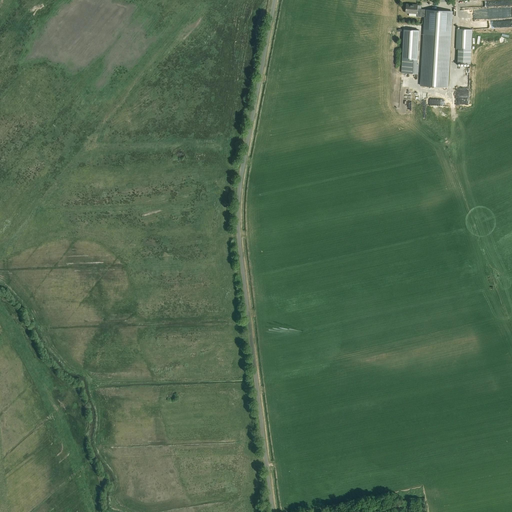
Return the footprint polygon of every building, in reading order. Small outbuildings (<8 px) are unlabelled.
[(416,13),(416,16),(425,17),(423,50),(422,50),(419,86),(421,86),(446,87),(448,88),(450,52),(449,51),(451,12),(428,10),(428,9),(421,9),(417,9),(417,5),(406,4),(405,13),(409,13),(416,13)] [(471,50),(472,30),(457,29),(456,50),(458,50),(457,63),(468,64),(468,50),(471,50)] [(401,72),(416,73),(418,73),(418,64),(417,64),(419,30),(404,30),(401,72)] [(470,75),(464,74),(463,88),(457,88),(456,104),(468,104),(470,75)] [(399,100),(408,99),(408,88),(399,88),(399,100)]
